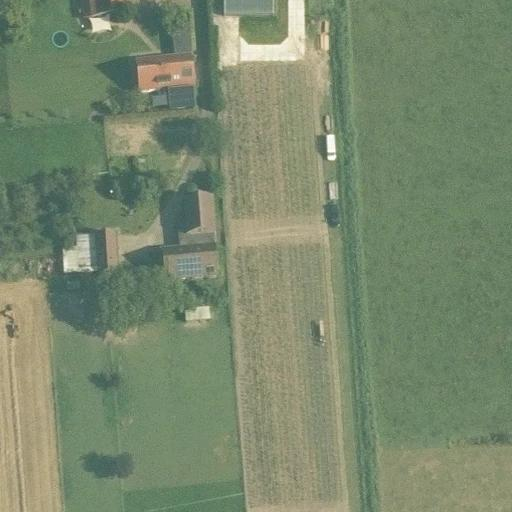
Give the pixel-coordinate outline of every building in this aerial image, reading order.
[(120,0),(81,0),(84,20),(122,15),(120,0)] [(227,0),(227,16),(278,16),(278,0),(227,0)] [(190,59),(136,65),(139,95),(169,92),(171,114),(195,111),(193,89),(190,59)] [(179,251),(161,253),(164,283),(218,278),(215,247),(214,247),(213,237),(214,237),(211,201),(183,204),(185,222),(177,222),(179,251)] [(95,238),(75,239),(76,250),(78,275),(97,274),(97,277),(117,276),(114,235),(95,236),(95,238)]
